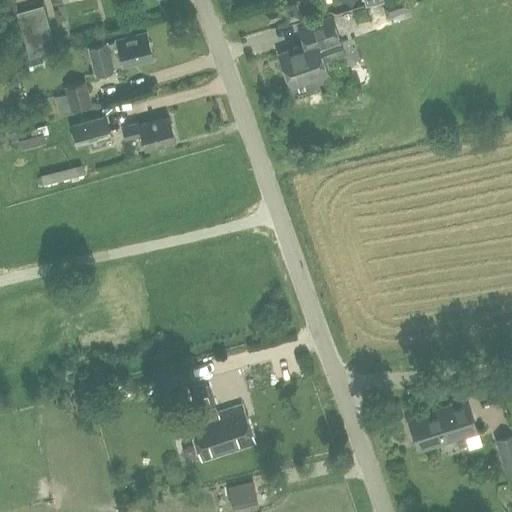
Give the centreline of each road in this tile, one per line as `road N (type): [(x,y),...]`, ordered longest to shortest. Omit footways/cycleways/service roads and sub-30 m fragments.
road 1 (unclassified): [(339,389),(202,0)]
road 2 (unclassified): [(339,389),(511,369)]
road 3 (unclassified): [(384,511),(339,389)]
